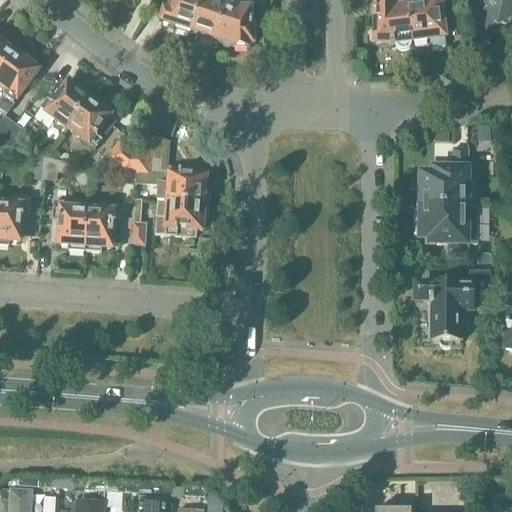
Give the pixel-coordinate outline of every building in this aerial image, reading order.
[(191,33),(201,0),(175,0),(173,5),(172,5),(169,13),(166,12),(162,24),(178,30),(177,32),(188,36),(189,33),(191,33)] [(215,42),(227,5),(213,0),(201,0),(191,33),(201,37),(200,40),(212,45),(213,41),(215,42)] [(389,48),(396,46),(396,47),(396,48),(397,49),(398,50),(399,51),(401,52),(402,52),(403,52),(405,52),(406,52),(407,51),(409,50),(410,49),(410,48),(411,47),(411,45),(411,44),(412,44),(406,7),(386,8),(386,3),(399,2),(399,0),(374,0),(374,45),(388,45),(389,48)] [(406,7),(412,44),(430,41),(431,50),(445,48),(443,39),(445,39),(441,6),(457,3),(456,0),(437,0),(437,2),(406,7)] [(480,14),(489,31),(498,25),(499,27),(506,28),(510,25),(511,20),(511,19),(511,18),(511,17),(511,0),(484,0),(489,9),(480,14)] [(227,5),(215,42),(221,44),(232,45),(232,49),(248,49),(248,46),(252,46),(253,29),(252,29),(252,24),(250,24),(251,11),(235,10),(235,7),(227,5)] [(0,76),(16,55),(3,45),(1,47),(0,45),(0,76)] [(16,55),(0,76),(0,92),(5,96),(0,101),(0,111),(6,117),(38,74),(29,68),(31,66),(16,55)] [(69,131),(92,98),(79,88),(76,93),(62,83),(48,101),(41,111),(69,131)] [(92,98),(69,131),(95,151),(116,122),(103,112),(106,108),(92,98)] [(0,144),(13,127),(4,120),(0,124),(0,144)] [(13,127),(0,144),(0,146),(13,151),(25,135),(13,127)] [(138,155),(136,186),(148,187),(159,186),(158,204),(209,207),(210,190),(205,190),(206,180),(203,180),(204,174),(192,173),(192,170),(167,169),(168,155),(169,146),(161,143),(139,136),(133,154),(136,155),(138,155)] [(116,171),(131,152),(120,144),(106,163),(116,171)] [(417,208),(472,208),(471,169),(467,169),(467,151),(455,151),(455,150),(453,150),(453,161),(454,161),(454,170),(447,171),(447,172),(435,172),(435,177),(421,177),(421,190),(417,190),(417,208)] [(133,154),(131,152),(116,171),(124,176),(133,176),(133,186),(136,186),(138,155),(136,155),(133,154)] [(44,160),(32,156),(31,181),(43,182),(44,160)] [(74,169),(44,160),(43,182),(42,194),(55,195),(56,175),(73,177),(74,169)] [(12,209),(12,208),(0,206),(0,248),(9,249),(10,244),(19,244),(20,237),(26,237),(26,238),(28,238),(30,200),(16,199),(15,209),(12,209)] [(133,226),(132,247),(145,248),(145,227),(140,227),(143,202),(135,201),(134,226),(133,226)] [(68,253),(85,254),(88,210),(73,209),(74,205),(53,204),(51,246),(68,248),(68,253)] [(208,223),(209,207),(158,204),(157,220),(156,238),(166,238),(195,241),(195,232),(202,232),(202,222),(208,223)] [(472,208),(417,208),(417,227),(421,227),(421,241),(432,241),(432,246),(426,246),(426,247),(448,247),(448,258),(447,258),(447,259),(467,259),(467,250),(481,250),(481,208),(472,208)] [(112,239),(118,239),(118,244),(120,245),(122,216),(116,215),(116,212),(88,210),(85,254),(101,255),(102,250),(111,251),(112,239)] [(433,345),(439,345),(440,346),(440,347),(440,348),(441,349),(442,349),(443,350),(444,350),(445,351),(447,351),(448,350),(449,350),(450,349),(451,348),(452,347),(452,346),(453,345),(459,345),(460,313),(487,313),(487,285),(490,285),(490,269),(487,269),(487,258),(486,258),(486,257),(474,257),(474,269),(469,269),(469,284),(471,284),(471,288),(459,288),(459,287),(433,286),(433,287),(421,287),(421,289),(417,289),(417,302),(421,302),(421,303),(430,303),(430,339),(433,339),(433,345)] [(46,481),(40,481),(40,479),(19,477),(19,480),(8,479),(8,487),(40,489),(40,492),(45,492),(46,481)] [(79,483),(73,483),(73,481),(52,480),(52,482),(46,481),(45,492),(51,493),(52,490),(73,491),(72,499),(78,500),(79,483)] [(112,485),(106,485),(107,483),(85,482),(85,484),(79,483),(78,500),(85,492),(112,494),(112,485)] [(145,487),(139,487),(139,485),(118,484),(118,486),(112,485),(112,494),(144,496),(145,487)] [(178,489),(172,489),(172,487),(151,486),(151,488),(145,487),(144,496),(177,498),(178,489)] [(205,500),(205,491),(205,489),(184,488),(184,490),(178,489),(177,498),(199,499),(199,511),(214,511),(223,511),(224,511),(210,495),(205,500)]
